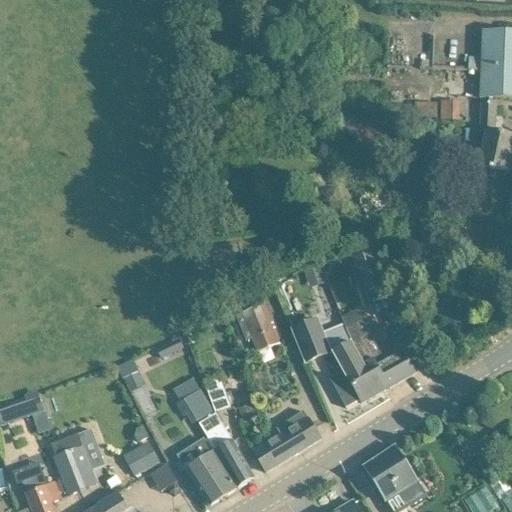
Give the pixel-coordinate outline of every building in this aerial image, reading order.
[(455,43),(464,43),(465,24),(457,24),(455,43)] [(511,102),(511,34),(482,33),(479,101),(511,102)] [(475,82),(456,82),(455,102),(475,103),(475,82)] [(451,101),(451,86),(430,86),(430,101),(451,101)] [(440,103),(440,130),(458,130),(458,103),(440,103)] [(437,120),(438,106),(415,105),(414,119),(437,120)] [(496,106),(482,105),(480,135),(481,135),(469,189),(501,196),(506,175),(508,176),(509,174),(508,173),(511,159),(511,160),(511,159),(511,139),(495,136),(496,106)] [(370,248),(350,256),(364,295),(384,288),(370,248)] [(304,272),(309,290),(324,286),(319,268),(304,272)] [(278,346),(261,304),(235,315),(246,343),(253,340),(259,354),(278,346)] [(331,356),(317,321),(292,331),(306,366),(331,356)] [(363,323),(344,334),(357,358),(368,379),(374,375),(385,392),(417,374),(405,354),(387,365),(363,323)] [(357,358),(344,334),(329,343),(338,362),(344,373),(330,382),(346,410),(360,402),(362,406),(385,393),(385,392),(374,375),(368,379),(357,358)] [(184,352),(179,342),(158,352),(162,362),(184,352)] [(139,373),(134,362),(117,370),(122,381),(124,380),(139,373)] [(231,410),(219,380),(204,386),(215,416),(231,410)] [(200,393),(175,407),(182,420),(187,417),(192,426),(212,415),(200,393)] [(39,400),(18,407),(23,421),(32,418),(44,414),(39,400)] [(8,410),(0,412),(0,429),(13,425),(8,410)] [(320,442),(302,414),(277,430),(282,439),(255,455),(267,474),(320,442)] [(254,481),(244,464),(231,444),(216,417),(199,427),(208,440),(217,452),(228,474),(238,491),(254,481)] [(78,436),(51,446),(63,478),(70,496),(89,489),(85,477),(92,474),(91,472),(105,466),(91,431),(78,436)] [(149,445),(124,458),(135,478),(159,465),(149,445)] [(363,470),(374,486),(386,505),(402,495),(418,484),(395,449),(363,470)] [(237,492),(226,475),(214,455),(188,471),(200,491),(210,508),(237,492)] [(27,470),(12,476),(17,487),(22,485),(32,511),(54,511),(52,506),(61,502),(54,485),(48,488),(43,477),(32,481),(27,470)] [(159,507),(177,499),(167,479),(150,487),(159,507)] [(511,511),(511,495),(511,493),(501,500),(508,511),(511,511)] [(128,511),(117,496),(91,511),(128,511)]
